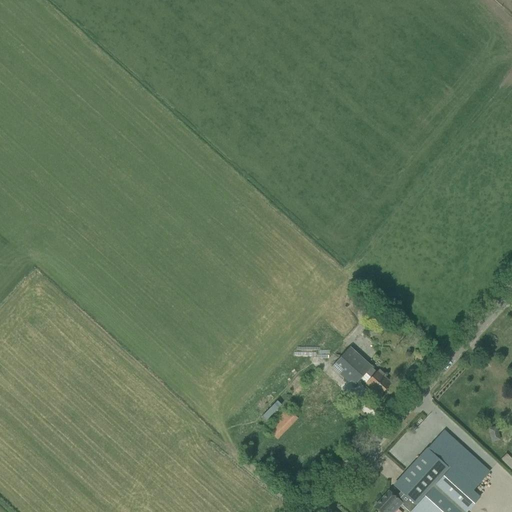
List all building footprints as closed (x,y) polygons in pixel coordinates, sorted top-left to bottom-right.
[(331,366),(346,379),(353,386),(360,378),(365,372),(371,367),(371,366),(350,346),(331,366)] [(390,383),(384,377),(386,375),(379,369),(376,372),(371,367),(365,373),(371,378),(364,385),(371,391),(373,390),(379,396),(390,383)] [(309,417),(325,400),(328,397),(333,402),(335,399),(337,402),(342,397),(335,390),(337,388),(320,371),(292,401),(309,417)] [(277,439),(297,418),(287,408),(267,429),(277,439)] [(488,429),(493,442),(502,439),(497,425),(488,429)] [(468,486),(478,475),(484,468),(443,430),(437,437),(394,485),(401,491),(396,497),(388,491),(374,507),(379,511),(392,511),(400,503),(410,511),(409,511),(466,511),(474,504),(480,497),(468,486)] [(258,464),(269,452),(258,443),(248,455),(258,464)] [(511,456),(506,453),(500,462),(511,469),(511,456)]
